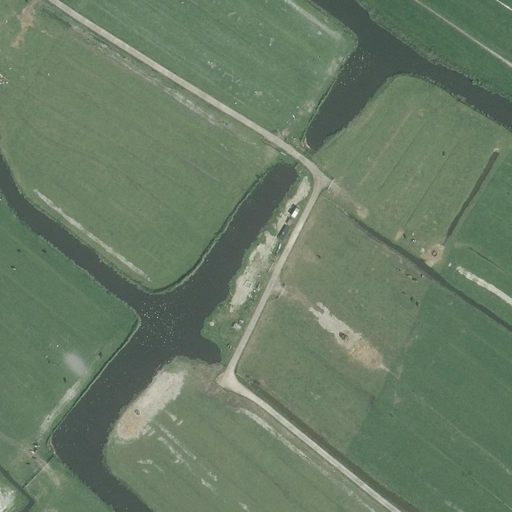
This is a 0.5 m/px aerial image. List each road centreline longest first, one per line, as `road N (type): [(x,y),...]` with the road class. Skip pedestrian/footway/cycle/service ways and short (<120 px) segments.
road 1 (track): [(283,145),(320,183),(225,375),(394,511)]
road 2 (track): [(283,145),(49,0)]
